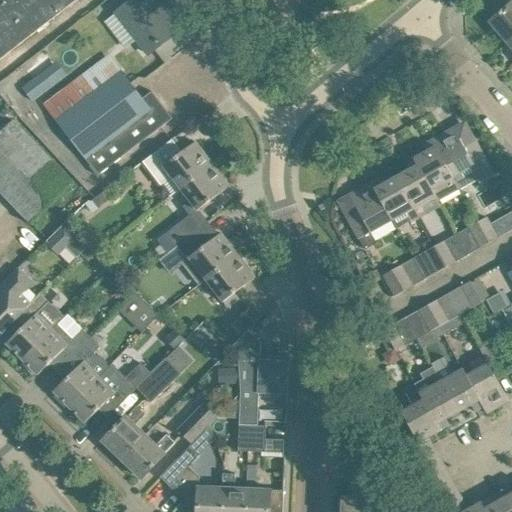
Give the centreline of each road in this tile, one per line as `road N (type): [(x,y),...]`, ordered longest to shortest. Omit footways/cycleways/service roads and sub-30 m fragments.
road 1 (residential): [(304,511),(312,338),(299,249),(266,142)]
road 2 (residential): [(266,142),(417,15)]
road 3 (unclassified): [(266,142),(219,0)]
road 4 (residential): [(382,313),(511,239)]
road 5 (residential): [(511,130),(417,15)]
